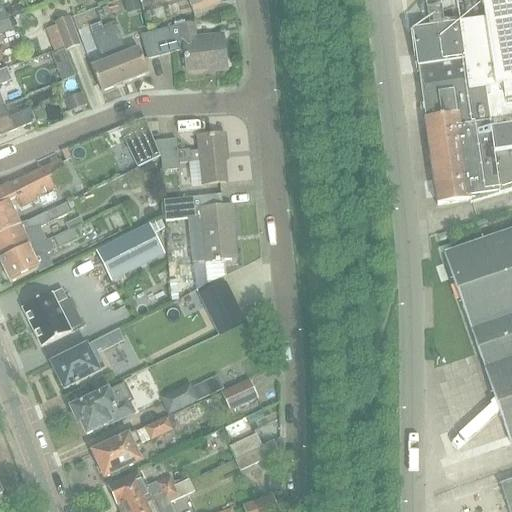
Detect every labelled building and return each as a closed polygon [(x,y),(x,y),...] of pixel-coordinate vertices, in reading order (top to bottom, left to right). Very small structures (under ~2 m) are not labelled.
[(126,0),(125,0),(127,13),(139,11),(136,0),(126,0)] [(166,0),(167,2),(174,0),(188,0),(192,11),(220,3),(219,0),(166,0)] [(418,69),(425,120),(437,206),(470,201),(470,204),(511,191),(511,0),(481,0),(483,10),(485,21),(412,32),(418,69)] [(0,21),(9,19),(2,5),(0,6),(0,21)] [(9,19),(0,21),(0,35),(14,31),(9,19)] [(69,19),(55,24),(64,47),(65,50),(65,51),(79,46),(69,19)] [(185,51),(187,73),(216,70),(217,74),(227,73),(224,38),(196,41),(195,25),(178,27),(179,42),(182,42),(183,51),(185,51)] [(104,32),(124,84),(148,75),(138,50),(125,55),(115,28),(104,32)] [(140,38),(146,61),(175,53),(169,30),(151,35),(140,38)] [(101,94),(124,84),(104,32),(93,36),(103,63),(91,68),(101,94)] [(65,50),(53,55),(58,68),(70,63),(65,51),(65,50)] [(0,108),(5,107),(0,94),(0,86),(12,81),(11,78),(7,68),(0,70),(0,108)] [(64,99),(69,112),(86,106),(81,93),(64,99)] [(5,107),(0,108),(0,137),(35,124),(30,112),(10,119),(5,107)] [(144,120),(131,124),(136,134),(148,128),(144,121),(144,120)] [(177,166),(202,164),(204,188),(221,186),(225,186),(223,154),(227,154),(226,138),(200,140),(201,154),(191,155),(191,151),(177,152),(176,141),(154,143),(161,160),(163,173),(178,171),(177,166)] [(0,235),(20,225),(13,211),(19,208),(20,209),(36,201),(34,198),(69,180),(60,161),(9,187),(8,184),(0,187),(0,235)] [(154,162),(139,169),(146,184),(160,177),(154,162)] [(172,175),(162,176),(163,188),(173,187),(172,175)] [(221,197),(191,200),(193,213),(189,214),(190,221),(200,219),(205,266),(224,264),(232,263),(229,235),(234,235),(231,209),(223,210),(221,197)] [(193,213),(191,200),(164,203),(166,223),(190,221),(189,214),(193,213)] [(26,222),(20,225),(0,235),(0,260),(25,248),(27,253),(46,243),(39,229),(72,214),(67,204),(27,224),(26,222)] [(161,220),(150,226),(154,233),(165,227),(161,220)] [(76,226),(74,221),(62,226),(65,231),(76,226)] [(149,224),(96,251),(112,281),(112,282),(165,254),(154,233),(150,226),(149,224)] [(68,232),(54,239),(56,243),(59,250),(77,241),(71,230),(68,232)] [(511,231),(445,254),(510,444),(511,443),(511,231)] [(27,253),(25,248),(0,260),(0,263),(10,284),(37,270),(32,259),(37,257),(39,260),(55,251),(49,242),(46,243),(27,253)] [(224,264),(205,266),(208,287),(225,278),(224,264)] [(229,286),(202,299),(220,337),(246,324),(229,286)] [(62,290),(23,309),(41,347),(71,333),(57,305),(67,300),(62,290)] [(174,290),(169,291),(170,305),(183,299),(181,295),(174,290)] [(92,344),(52,364),(57,376),(55,380),(58,386),(63,387),(64,391),(98,374),(91,360),(98,356),(96,353),(101,351),(102,354),(125,343),(119,331),(92,344)] [(129,378),(150,368),(149,367),(156,364),(150,351),(143,354),(143,353),(122,363),(129,378)] [(249,381),(222,394),(230,412),(257,399),(249,381)] [(82,424),(87,436),(133,415),(127,402),(130,401),(123,386),(72,410),(79,426),(82,424)] [(191,386),(160,400),(168,417),(198,403),(191,386)] [(167,419),(93,454),(98,463),(96,468),(99,473),(103,475),(104,479),(140,462),(134,449),(141,446),(141,445),(150,441),(172,431),(167,419)] [(229,449),(234,459),(261,447),(256,436),(229,449)] [(272,442),(261,447),(245,454),(251,468),(267,460),(270,465),(281,460),(272,442)] [(109,489),(119,511),(121,511),(174,488),(170,479),(156,486),(155,484),(144,489),(138,476),(109,489)] [(282,481),(271,481),(271,494),(282,494),(282,481)] [(174,488),(121,511),(169,511),(167,506),(193,494),(188,482),(174,488)] [(511,511),(511,482),(500,486),(509,511),(511,511)] [(277,511),(272,497),(244,507),(245,511),(277,511)]
